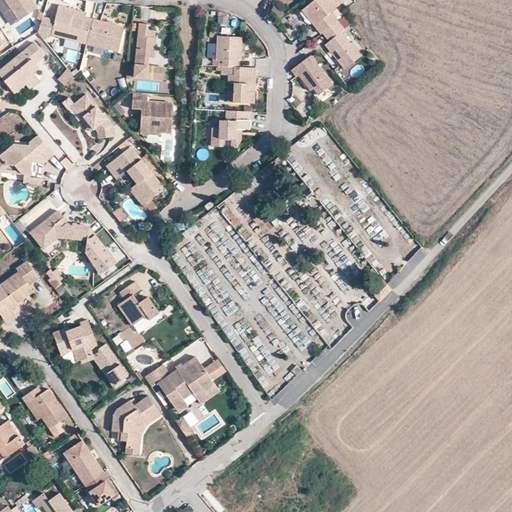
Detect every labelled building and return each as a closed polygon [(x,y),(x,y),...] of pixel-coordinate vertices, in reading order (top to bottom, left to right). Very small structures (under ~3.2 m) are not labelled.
[(4,0),(18,22),(34,11),(29,2),(31,1),(30,0),(4,0)] [(328,31),(340,22),(332,12),(340,6),(335,0),(317,0),(306,8),(325,33),(328,31)] [(88,38),(95,10),(87,9),(86,11),(75,8),(76,5),(61,1),(54,30),(88,38)] [(276,1),(267,15),(273,21),(284,12),(276,1)] [(303,11),(322,35),(324,34),(325,33),(306,8),(303,11)] [(111,14),(95,10),(88,38),(120,46),(127,21),(125,18),(115,15),(111,14)] [(54,30),(56,21),(43,17),(38,32),(44,39),(54,30)] [(347,31),(340,22),(328,31),(334,39),(331,42),(327,46),(346,70),(365,56),(355,43),(353,45),(344,33),(347,31)] [(154,65),(149,64),(151,35),(157,36),(157,30),(149,29),(150,24),(140,23),(135,74),(163,77),(164,66),(154,65)] [(334,39),(328,31),(325,33),(324,34),(331,42),(334,39)] [(151,35),(149,64),(154,65),(157,36),(151,35)] [(218,59),(218,65),(233,66),(237,66),(237,59),(240,59),(241,39),(217,38),(215,59),(218,59)] [(30,90),(37,84),(31,76),(34,73),(38,69),(35,64),(45,56),(35,43),(0,71),(0,75),(14,93),(25,84),(30,90)] [(313,57),(293,71),(298,78),(302,75),(314,91),(318,88),(322,94),(334,86),(313,57)] [(256,76),(256,67),(237,66),(233,66),(233,75),(228,75),(227,85),(232,85),(232,91),(227,91),(227,101),(254,103),(255,91),(249,91),(249,83),(241,83),(241,76),(256,76)] [(58,81),(64,87),(73,77),(68,70),(58,81)] [(31,76),(37,84),(40,81),(34,73),(31,76)] [(90,73),(85,77),(91,84),(95,80),(90,73)] [(73,104),(74,105),(93,129),(95,128),(97,131),(98,138),(113,136),(111,126),(86,94),(73,104)] [(68,98),(61,103),(67,110),(71,107),(74,105),(73,104),(68,98)] [(142,109),(142,124),(149,124),(149,131),(159,131),(159,128),(170,129),(172,104),(170,102),(133,100),(132,108),(142,109)] [(119,103),(112,108),(119,117),(125,112),(119,103)] [(74,105),(71,107),(90,131),(93,129),(74,105)] [(219,128),(211,127),(210,146),(220,147),(221,139),(234,139),(235,129),(242,130),(249,130),(249,120),(236,119),(236,121),(219,120),(219,128)] [(235,129),(234,139),(242,140),(242,130),(235,129)] [(30,141),(28,154),(37,156),(42,163),(53,154),(38,135),(30,141)] [(137,165),(142,161),(132,149),(123,155),(131,165),(135,162),(137,165)] [(0,173),(0,172),(5,168),(17,170),(20,174),(28,174),(30,161),(22,159),(22,157),(18,152),(5,150),(0,154),(0,173)] [(108,167),(108,168),(118,181),(129,173),(138,186),(135,188),(147,204),(158,195),(157,193),(162,188),(142,161),(137,165),(135,162),(131,165),(123,155),(108,167)] [(147,204),(135,188),(131,192),(142,207),(147,204)] [(119,207),(113,212),(120,221),(126,216),(119,207)] [(84,257),(100,276),(118,263),(89,228),(89,231),(58,226),(57,224),(64,219),(65,218),(60,211),(32,232),(44,248),(59,236),(87,241),(84,257)] [(69,224),(64,219),(57,224),(58,226),(89,231),(89,228),(69,224)] [(18,303),(30,295),(27,291),(31,288),(30,285),(40,278),(27,261),(17,268),(19,271),(0,284),(0,313),(6,321),(16,314),(13,308),(19,304),(18,303)] [(55,289),(62,283),(59,280),(52,271),(50,268),(47,271),(51,277),(48,280),(55,289)] [(52,271),(59,280),(64,277),(57,268),(52,271)] [(380,302),(391,290),(387,285),(383,279),(374,288),(374,296),(380,302)] [(148,298),(143,302),(138,305),(135,301),(132,297),(141,290),(136,283),(120,294),(125,302),(118,306),(132,327),(147,317),(150,322),(160,316),(148,298)] [(52,334),(59,350),(68,347),(69,351),(71,350),(76,352),(79,360),(91,356),(90,348),(96,346),(87,320),(79,323),(80,326),(65,332),(64,329),(52,334)] [(130,354),(137,350),(133,343),(126,346),(130,354)] [(115,385),(126,378),(104,346),(97,351),(98,356),(96,358),(115,385)] [(68,347),(59,350),(60,354),(63,360),(72,363),(76,361),(79,360),(76,352),(71,350),(69,351),(68,347)] [(144,378),(151,388),(158,384),(177,413),(186,406),(182,400),(192,393),(200,405),(219,391),(196,358),(170,376),(162,365),(144,378)] [(43,393),(38,386),(23,398),(38,420),(42,418),(49,429),(67,416),(49,389),(43,393)] [(112,433),(119,434),(121,434),(121,442),(126,443),(125,448),(136,449),(137,434),(145,423),(160,414),(148,396),(134,407),(131,402),(116,412),(114,416),(112,433)] [(161,416),(160,414),(145,423),(137,434),(136,449),(125,448),(124,455),(138,457),(141,435),(147,427),(161,416)] [(0,427),(0,450),(5,458),(26,444),(9,421),(0,427)] [(80,441),(61,454),(83,485),(101,473),(93,460),(91,462),(85,454),(88,453),(80,441)] [(34,444),(27,449),(33,457),(40,452),(34,444)] [(100,509),(119,496),(112,487),(109,489),(106,485),(112,481),(107,474),(86,488),(100,509)] [(82,511),(79,508),(72,511),(59,493),(49,501),(57,511),(82,511)] [(57,511),(49,501),(43,505),(48,511),(57,511)]
